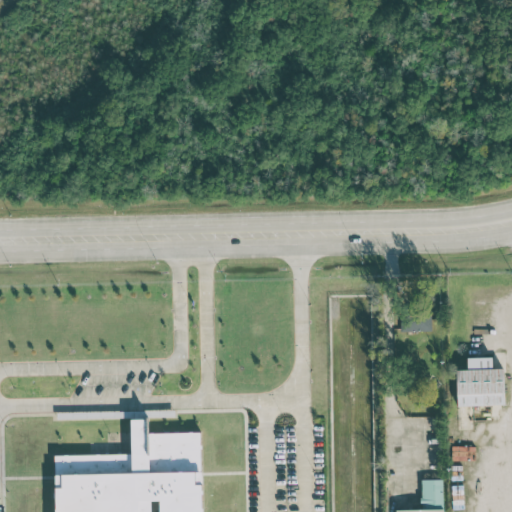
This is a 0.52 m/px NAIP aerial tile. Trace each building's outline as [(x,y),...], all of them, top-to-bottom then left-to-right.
[(399,330),(430,331),(430,311),(400,311),(399,330)] [(504,405),(503,368),(491,368),(491,357),(466,357),(466,369),(455,369),(456,406),(504,405)] [(78,413),(78,419),(146,417),(146,411),(78,413)] [(56,511),(55,455),(131,453),(131,419),(148,419),(149,433),(200,431),(201,511),(56,511)] [(442,511),(442,479),(420,479),(421,509),(395,509),(395,511),(442,511)]
